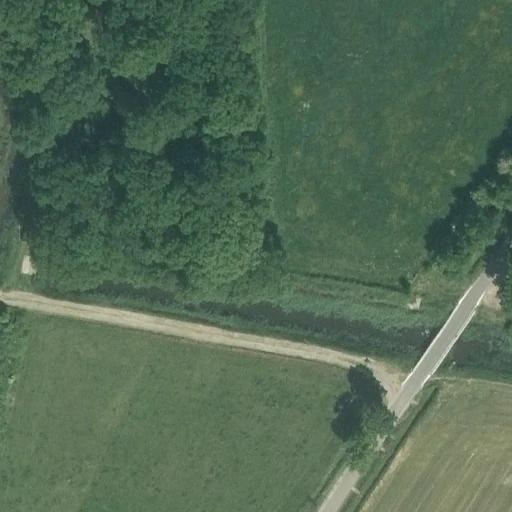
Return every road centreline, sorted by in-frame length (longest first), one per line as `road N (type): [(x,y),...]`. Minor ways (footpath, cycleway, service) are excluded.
road 1 (track): [(415,384),(367,363),(0,301)]
road 2 (unclassified): [(331,511),(511,248)]
